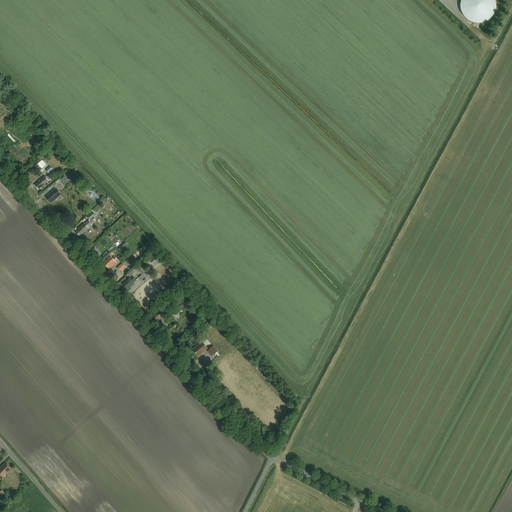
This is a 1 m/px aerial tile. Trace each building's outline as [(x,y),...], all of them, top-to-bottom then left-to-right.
[(461,0),(461,3),(461,7),(461,10),(463,14),(465,17),(468,19),(471,21),(474,22),(478,23),(482,22),(485,21),(488,19),(491,17),(493,14),(495,11),(496,7),(496,3),(494,0),(461,0)] [(43,168),(47,164),(43,159),(38,163),(43,168)] [(53,170),(50,167),(46,171),(50,176),(54,172),(53,170)] [(39,182),(35,185),(39,189),(49,180),(51,178),(49,175),(46,177),(45,176),(41,180),(40,180),(39,181),(39,182)] [(69,181),(65,176),(61,180),(65,185),(69,181)] [(56,189),(46,198),(51,203),(61,195),(56,189)] [(87,217),(89,220),(90,220),(94,216),(95,215),(92,212),(87,217)] [(99,216),(98,216),(98,215),(95,217),(94,216),(90,220),(89,220),(85,224),(84,223),(76,231),(77,231),(76,232),(79,235),(80,235),(89,228),(88,227),(97,219),(96,218),(99,216)] [(126,243),(118,249),(121,252),(129,246),(126,243)] [(155,265),(161,260),(156,253),(149,259),(155,265)] [(115,261),(117,259),(115,256),(113,258),(111,255),(104,262),(105,263),(104,264),(109,269),(116,263),(115,261)] [(130,266),(136,260),(133,257),(132,259),(130,257),(126,261),(130,266)] [(120,271),(125,266),(122,263),(117,268),(120,271)] [(129,279),(123,284),(126,289),(136,280),(132,275),(133,274),(132,272),(130,273),(127,275),(130,278),(129,279)] [(154,317),(153,317),(156,321),(157,320),(158,321),(165,314),(160,308),(153,316),(154,317)] [(196,347),(193,350),(198,356),(207,348),(202,342),(196,346),(196,347)] [(218,351),(214,345),(207,351),(212,356),(218,351)] [(6,463),(0,469),(0,473),(3,477),(12,468),(6,463)]
